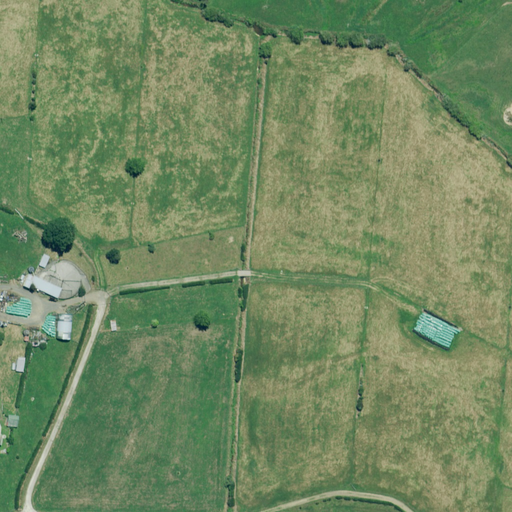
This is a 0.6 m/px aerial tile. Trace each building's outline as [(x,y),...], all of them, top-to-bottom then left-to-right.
[(50,257),(44,254),(39,265),(45,268),(50,257)] [(62,288),(28,274),(23,286),(29,288),(30,286),(58,298),(62,288)] [(72,315),(58,314),(57,339),(71,339),(72,315)] [(25,358),(18,357),(16,371),(24,372),(25,358)] [(19,416),(8,416),(8,426),(18,427),(19,416)]
